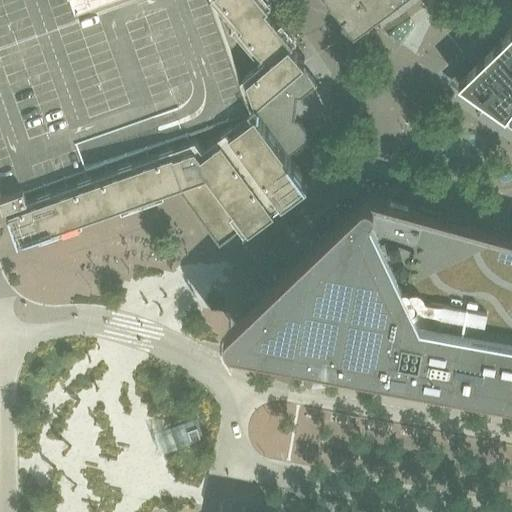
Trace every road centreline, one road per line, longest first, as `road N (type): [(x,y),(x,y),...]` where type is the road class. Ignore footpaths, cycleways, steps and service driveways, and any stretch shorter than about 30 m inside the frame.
road 1 (unclassified): [(233,422),(236,445),(263,465),(511,511)]
road 2 (unclassified): [(511,436),(276,392)]
road 3 (unclassified): [(16,334),(93,320),(200,361)]
road 4 (unclassified): [(4,511),(1,362),(16,334)]
